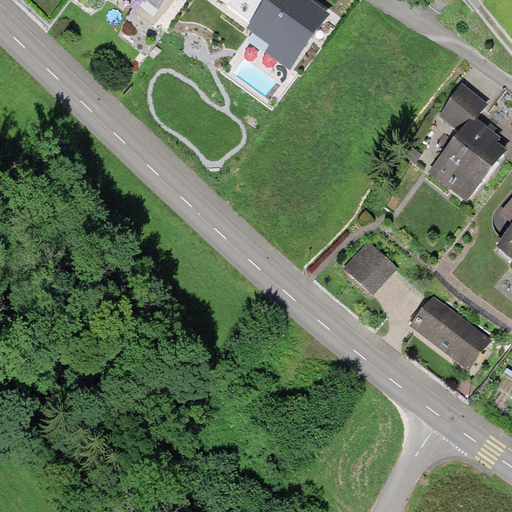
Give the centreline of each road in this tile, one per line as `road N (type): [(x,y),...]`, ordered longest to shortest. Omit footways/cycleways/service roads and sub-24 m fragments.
road 1 (tertiary): [(0,23),(285,293),(430,416)]
road 2 (residential): [(384,0),(511,84)]
